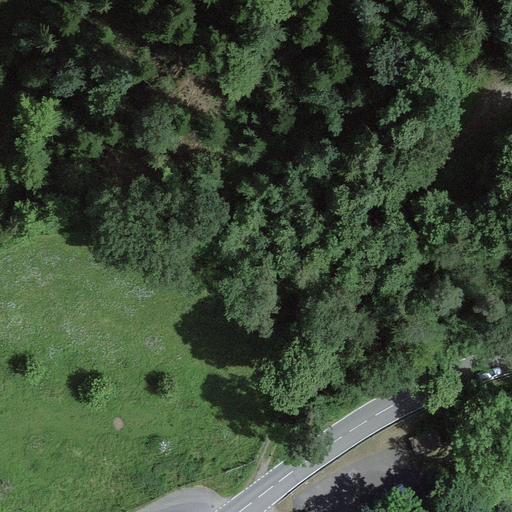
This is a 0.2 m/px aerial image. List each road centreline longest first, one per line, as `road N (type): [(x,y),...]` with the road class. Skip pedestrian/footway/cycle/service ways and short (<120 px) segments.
road 1 (track): [(255,497),(277,430),(433,165),(458,136),(511,102)]
road 2 (secondary): [(236,511),(405,399),(511,359)]
